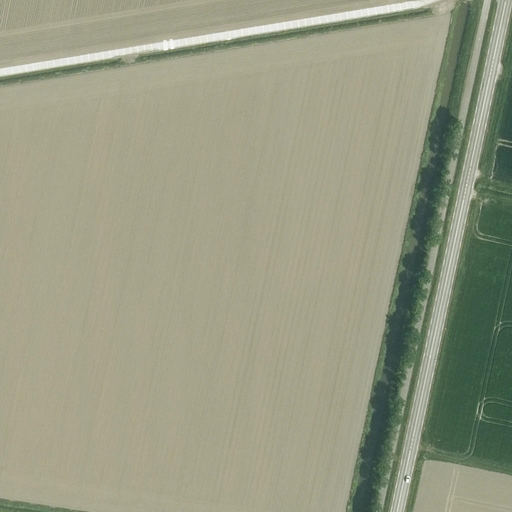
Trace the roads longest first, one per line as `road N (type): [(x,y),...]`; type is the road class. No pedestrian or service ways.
road 1 (secondary): [(397,511),(506,0)]
road 2 (track): [(0,74),(427,0)]
